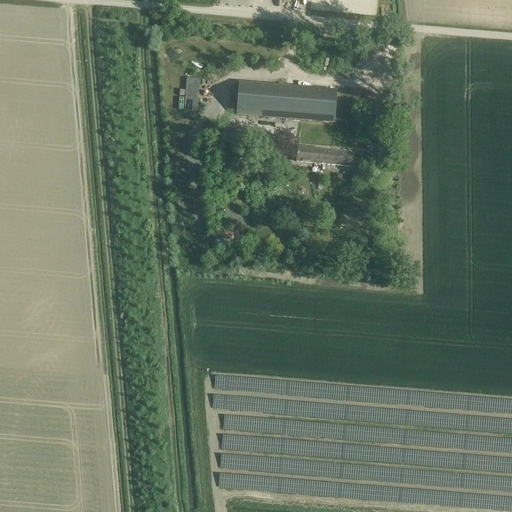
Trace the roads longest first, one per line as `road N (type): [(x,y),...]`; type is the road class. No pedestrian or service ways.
road 1 (track): [(143,0),(137,35),(179,511)]
road 2 (track): [(129,511),(83,1)]
road 3 (unclassified): [(511,36),(63,0)]
